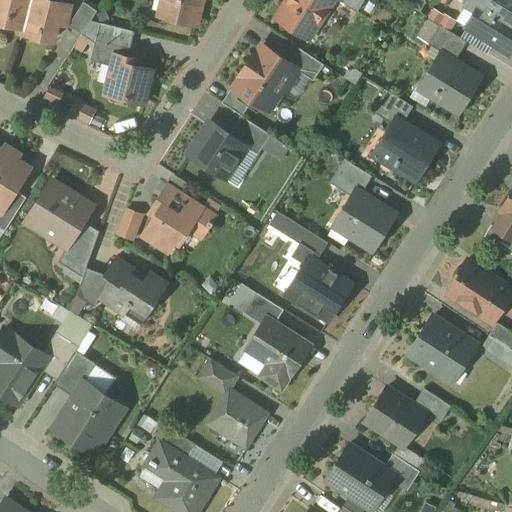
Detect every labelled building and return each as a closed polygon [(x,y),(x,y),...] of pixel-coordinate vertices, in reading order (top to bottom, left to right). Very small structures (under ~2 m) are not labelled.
[(0,0),(0,29),(18,32),(27,0),(0,0)] [(30,0),(20,38),(54,47),(57,28),(68,30),(73,3),(57,0),(30,0)] [(205,0),(153,0),(149,21),(197,33),(205,0)] [(339,0),(279,0),(265,23),(306,47),(339,0)] [(511,0),(468,0),(466,5),(476,11),(508,31),(511,25),(511,0)] [(511,25),(508,31),(476,11),(466,27),(477,34),(510,54),(511,51),(511,25)] [(438,52),(412,91),(458,122),(490,73),(459,54),(470,36),(432,12),(414,38),(438,52)] [(303,69),(259,39),(241,66),(286,95),(303,69)] [(158,63),(108,52),(99,98),(148,108),(158,63)] [(286,95),(241,66),(223,93),(269,121),(286,95)] [(47,85),(38,104),(53,110),(62,92),(47,85)] [(254,147),(202,117),(173,162),(227,192),(254,147)] [(439,144),(396,118),(386,134),(390,136),(380,152),(395,161),(392,167),(416,181),(439,144)] [(0,165),(9,151),(0,145),(0,165)] [(0,215),(31,165),(9,151),(0,165),(0,215)] [(100,204),(51,177),(18,225),(68,257),(100,204)] [(203,211),(166,187),(135,240),(169,263),(203,211)] [(395,214),(378,203),(371,199),(356,190),(337,220),(336,222),(350,230),(347,234),(373,250),(395,214)] [(511,194),(500,212),(502,214),(493,228),(511,240),(511,237),(511,235),(511,194)] [(172,275),(121,248),(87,307),(135,334),(172,275)] [(511,285),(465,257),(436,297),(494,335),(511,308),(511,285)] [(287,296),(328,322),(352,284),(310,258),(297,279),(301,281),(292,297),(288,294),(287,296)] [(431,315),(401,356),(450,392),(481,348),(431,315)] [(310,346),(296,336),(295,338),(266,319),(250,344),(262,352),(259,357),(269,363),(261,375),(281,388),(289,376),(290,377),(310,346)] [(40,354),(1,328),(0,329),(0,409),(11,417),(42,371),(49,359),(40,354)] [(77,348),(53,333),(40,354),(49,359),(42,371),(57,380),(73,354),(77,348)] [(52,388),(71,399),(80,384),(92,366),(73,354),(57,380),(52,388)] [(387,382),(356,428),(401,455),(431,413),(387,382)] [(128,412),(80,384),(71,399),(50,436),(97,464),(128,412)] [(268,413),(229,389),(207,424),(246,448),(268,413)] [(197,511),(218,480),(157,443),(144,464),(168,479),(154,503),(169,511),(197,511)] [(349,444),(326,480),(366,506),(379,487),(384,491),(395,474),(384,466),(349,444)] [(17,511),(1,501),(0,502),(0,511),(17,511)]
